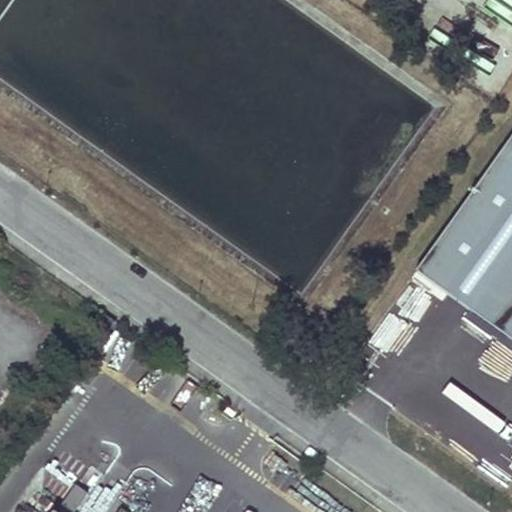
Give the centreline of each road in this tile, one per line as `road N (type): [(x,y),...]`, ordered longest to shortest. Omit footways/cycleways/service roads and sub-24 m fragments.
road 1 (unclassified): [(0,196),(448,511)]
road 2 (unknown): [(99,410),(68,430),(7,511)]
